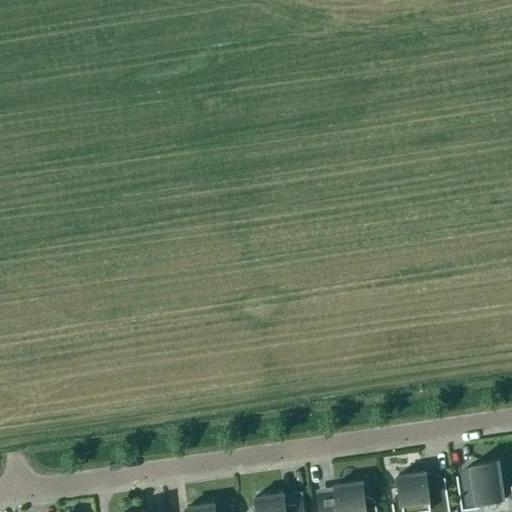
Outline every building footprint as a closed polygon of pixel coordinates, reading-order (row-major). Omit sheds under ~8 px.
[(457,475),(462,510),(480,507),(479,501),(511,496),(511,482),(509,479),(505,477),(501,477),(499,460),(472,464),(473,473),(457,475)] [(434,511),(447,511),(450,511),(445,477),(427,480),(425,471),(398,475),(398,476),(401,491),(397,493),(394,495),(392,499),(392,503),(393,511),(405,511),(434,508),(434,511)] [(369,497),(365,497),(363,481),(363,480),(335,484),(336,493),(318,496),(320,511),(377,511),(376,505),(375,501),(372,499),(369,497)] [(304,511),(303,498),(284,501),(283,492),(255,496),(258,511),(304,511)] [(215,511),(214,502),(186,506),(187,511),(215,511)]
